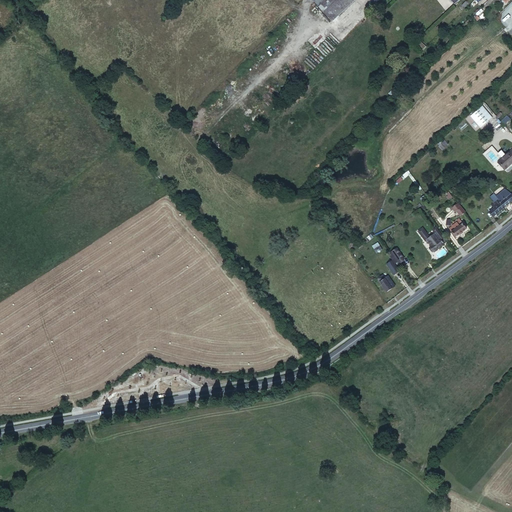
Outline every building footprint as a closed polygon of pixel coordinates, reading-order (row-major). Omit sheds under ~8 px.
[(315,0),(312,3),(330,22),(352,0),(315,0)] [(323,39),(312,49),(321,58),(332,48),(323,39)] [(470,116),(480,128),(493,118),(483,105),(470,116)] [(438,145),(443,150),(449,144),(443,139),(438,145)] [(511,148),(497,160),(504,169),(511,161),(511,148)] [(418,193),(415,196),(421,202),(424,199),(418,193)] [(490,210),(494,215),(511,200),(511,194),(511,193),(500,202),(498,199),(491,204),(493,208),(490,210)] [(464,211),(457,202),(450,207),(454,211),(455,210),(459,215),(464,211)] [(465,231),(456,220),(448,227),(449,229),(448,230),(452,236),(454,234),(456,237),(465,231)] [(425,239),(428,237),(421,228),(417,231),(424,240),(425,239)] [(432,251),(445,242),(442,238),(442,237),(437,230),(428,237),(425,239),(427,242),(427,243),(432,251)] [(377,247),(372,251),(375,256),(377,255),(378,255),(379,255),(379,254),(379,252),(380,251),(377,247)] [(403,258),(395,248),(389,253),(390,253),(387,255),(392,262),(395,260),(397,262),(403,258)] [(399,273),(392,263),(387,267),(394,277),(399,273)] [(382,276),(377,279),(382,285),(383,287),(387,291),(393,286),(387,277),(384,279),(382,276)]
